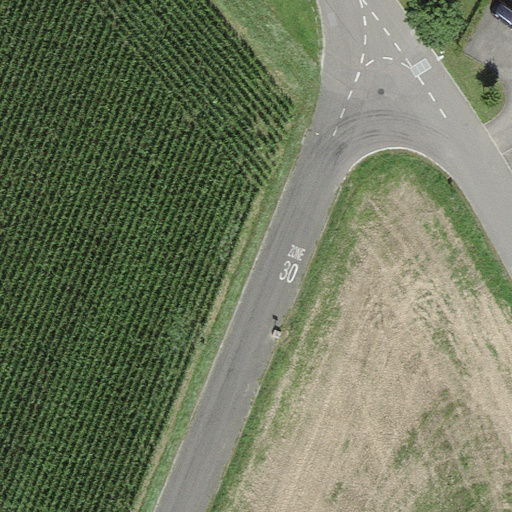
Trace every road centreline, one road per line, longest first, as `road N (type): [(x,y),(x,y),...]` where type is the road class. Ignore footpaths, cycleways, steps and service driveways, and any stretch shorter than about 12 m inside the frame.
road 1 (unclassified): [(382,24),(186,511)]
road 2 (residential): [(382,24),(511,212)]
